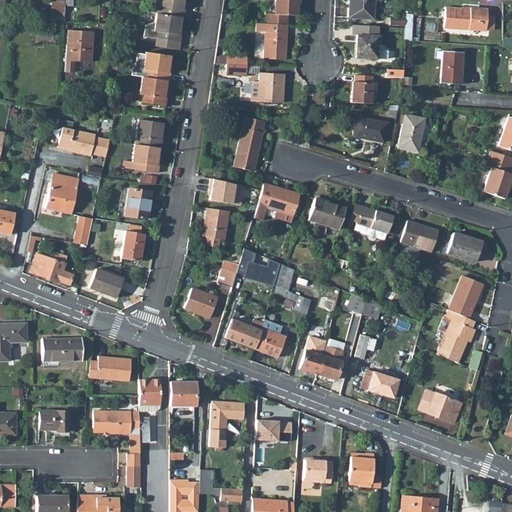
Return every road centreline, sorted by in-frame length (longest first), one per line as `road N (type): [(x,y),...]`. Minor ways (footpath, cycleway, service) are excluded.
road 1 (tertiary): [(511,475),(143,334)]
road 2 (residential): [(143,334),(173,231),(210,0)]
road 3 (residential): [(295,164),(325,166),(511,226)]
road 4 (tertiary): [(143,334),(0,280)]
